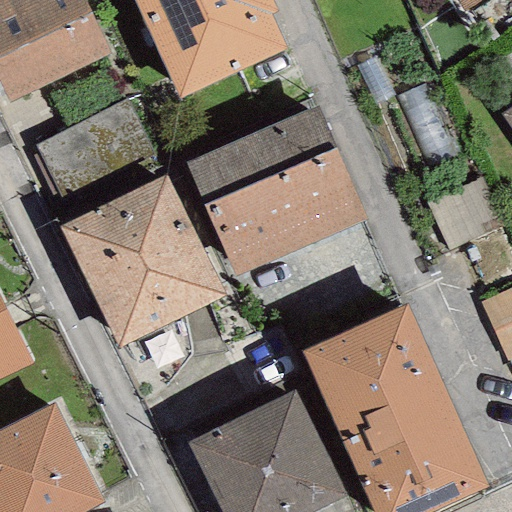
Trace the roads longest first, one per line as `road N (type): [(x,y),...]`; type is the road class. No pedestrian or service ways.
road 1 (residential): [(281,0),(481,463)]
road 2 (residential): [(0,185),(159,511)]
